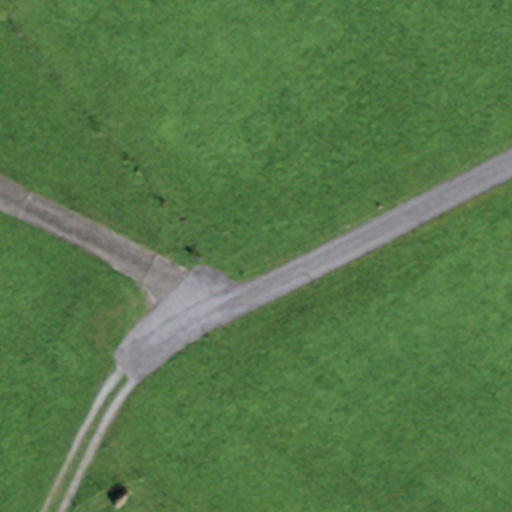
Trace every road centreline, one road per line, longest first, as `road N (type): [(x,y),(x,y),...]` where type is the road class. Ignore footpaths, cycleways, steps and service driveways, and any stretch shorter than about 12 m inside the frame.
road 1 (unclassified): [(125,372),(181,332),(511,164)]
road 2 (track): [(52,511),(125,372)]
